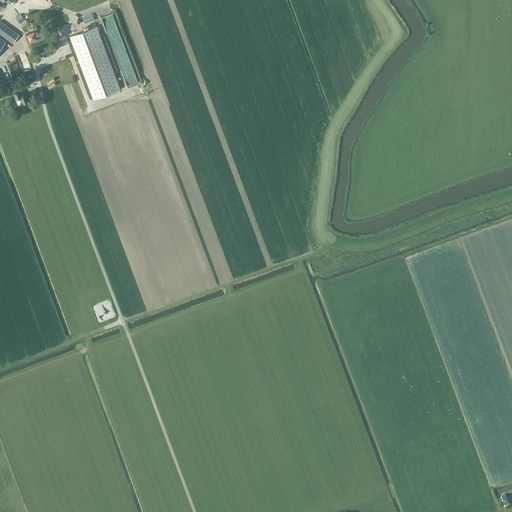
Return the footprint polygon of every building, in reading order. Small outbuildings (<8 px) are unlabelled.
[(20,23),(25,19),(20,14),(16,19),(20,23)] [(0,20),(0,33),(13,43),(19,35),(0,20)] [(34,31),(27,34),(30,42),(34,40),(35,43),(45,39),(41,29),(37,30),(35,25),(33,26),(34,31)] [(119,90),(95,26),(70,36),(94,99),(119,90)] [(30,102),(26,93),(22,95),(20,91),(14,94),(16,100),(20,99),(23,105),(30,102)] [(1,117),(0,117),(0,132),(7,131),(3,130),(2,129),(7,128),(10,138),(11,133),(14,132),(14,133),(17,134),(21,133),(22,138),(24,133),(32,131),(34,137),(35,133),(36,132),(34,126),(37,126),(38,118),(42,130),(47,129),(41,109),(14,117),(15,119),(9,120),(7,115),(2,116),(2,117),(1,117)] [(91,291),(92,296),(107,291),(102,275),(97,276),(99,284),(96,285),(97,289),(91,291)] [(89,320),(86,312),(64,311),(72,338),(83,334),(81,334),(96,330),(92,318),(92,320),(90,313),(89,313),(89,320)] [(501,497),(505,508),(511,505),(511,503),(511,502),(511,494),(508,496),(508,495),(501,497)]
